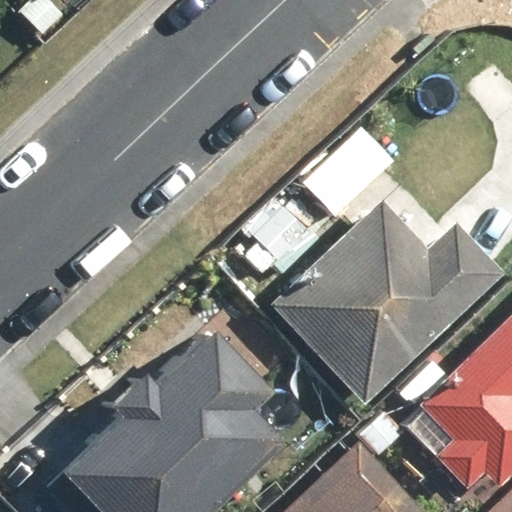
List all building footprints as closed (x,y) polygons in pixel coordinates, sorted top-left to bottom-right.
[(392,154),(358,120),(298,181),(332,214),(392,154)] [(418,241),(377,193),(272,291),(358,392),(501,270),(452,212),(418,241)] [(283,194),(248,225),(278,260),(313,229),(283,194)] [(511,303),(397,416),(479,498),(511,465),(511,303)] [(266,380),(203,315),(145,370),(138,363),(97,403),(104,410),(40,471),(80,511),(214,511),(285,444),(244,401),(266,380)] [(417,511),(350,437),(269,511),(417,511)]
